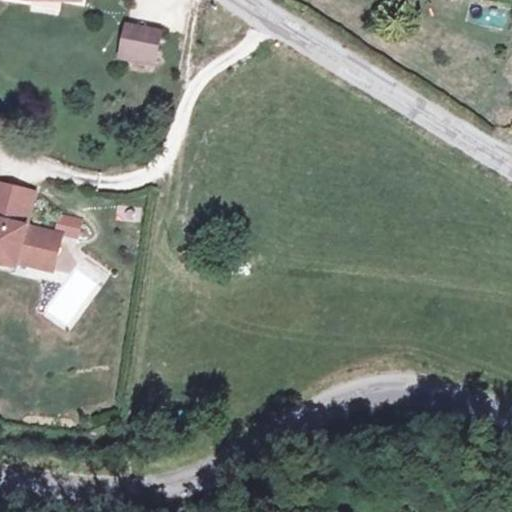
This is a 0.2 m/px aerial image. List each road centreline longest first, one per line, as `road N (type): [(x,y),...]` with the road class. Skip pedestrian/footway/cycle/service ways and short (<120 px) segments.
road 1 (tertiary): [(0,477),(145,488),(212,470),(327,409),(383,391),(444,396),(511,417)]
road 2 (tertiary): [(511,167),(241,0)]
